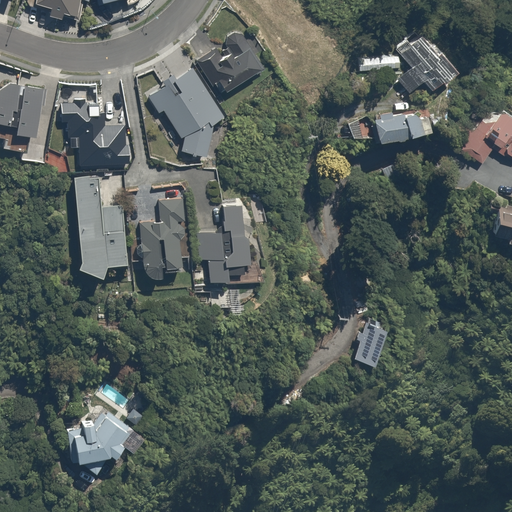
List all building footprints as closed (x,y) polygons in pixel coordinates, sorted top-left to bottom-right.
[(34,0),(34,1),(48,5),(46,14),(59,17),(61,12),(74,15),(77,0),(34,0)] [(219,47),(200,60),(221,91),(262,62),(243,35),(241,36),(236,30),(216,43),(219,47)] [(159,87),(144,96),(155,113),(163,108),(182,138),(179,149),(202,155),(210,123),(221,116),(191,66),(168,80),(165,76),(155,82),(159,87)] [(28,135),(45,87),(10,81),(0,89),(0,147),(24,148),(25,135),(28,135)] [(122,144),(122,124),(99,124),(99,102),(91,103),(91,95),(76,96),(76,100),(57,101),(58,121),(66,121),(66,137),(76,136),(77,163),(128,162),(128,144),(122,144)] [(511,117),(489,100),(456,144),(480,162),(491,148),(500,155),(504,150),(511,156),(511,117)] [(425,109),(370,118),(373,135),(374,140),(428,132),(425,109)] [(121,173),(71,176),(78,257),(73,266),(98,276),(103,265),(126,263),(121,173)] [(158,220),(136,221),(141,277),(160,276),(160,271),(180,270),(178,248),(183,247),(181,225),(178,225),(178,220),(181,220),(180,197),(156,199),(158,220)] [(511,206),(486,201),(483,215),(491,216),(488,233),(503,236),(502,240),(511,241),(511,206)] [(237,233),(237,202),(220,202),(219,225),(210,224),(209,231),(197,230),(196,260),(203,260),(202,272),(191,271),(190,287),(206,288),(205,306),(229,308),(229,282),(261,280),(255,260),(249,261),(248,240),(243,240),(243,233),(237,233)] [(371,362),(381,328),(364,323),(362,328),(357,326),(354,338),(357,339),(351,356),(371,362)] [(143,436),(105,411),(101,414),(93,424),(92,418),(78,419),(79,431),(71,431),(73,461),(79,461),(96,472),(100,464),(105,467),(120,444),(132,452),(143,436)]
